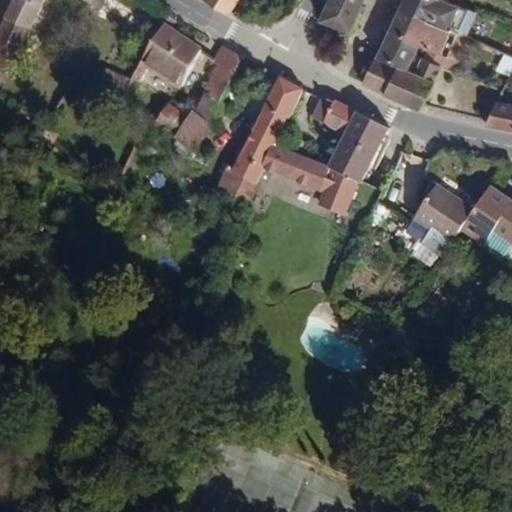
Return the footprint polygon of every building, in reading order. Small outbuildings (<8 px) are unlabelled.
[(34,38),(54,0),(21,0),(7,27),(6,73),(33,73),(31,55),(34,38)] [(84,0),(103,9),(107,0),(84,0)] [(220,0),(233,8),(237,0),(220,0)] [(357,15),(364,0),(333,0),(332,4),(357,15)] [(446,36),(454,15),(413,0),(403,0),(384,41),(415,52),(422,40),(428,28),(446,36)] [(471,21),(477,0),(413,0),(454,15),(471,21)] [(182,83),(202,51),(170,32),(178,20),(171,15),(144,60),(182,83)] [(511,52),(511,35),(505,33),(500,48),(511,52)] [(427,95),(445,49),(422,40),(415,52),(384,41),(379,38),(365,75),(427,95)] [(241,58),(217,44),(211,55),(221,61),(235,68),(241,58)] [(511,73),(511,54),(500,52),(496,70),(511,73)] [(217,101),(235,68),(221,61),(203,93),(217,101)] [(275,145),(302,87),(278,76),(241,155),(265,167),(275,145)] [(511,112),(511,82),(504,79),(488,108),(511,112)] [(206,121),(217,101),(203,93),(191,117),(180,136),(178,139),(197,150),(212,124),(206,121)] [(358,186),(386,127),(354,112),(320,96),(311,117),(346,133),(328,170),(275,145),(265,167),(349,206),(358,186)] [(191,117),(166,103),(155,122),(180,136),(191,117)] [(258,181),(265,167),(241,155),(237,163),(231,160),(220,183),(251,197),(258,181)] [(349,206),(265,167),(258,181),(268,186),(314,207),(317,202),(345,215),(349,206)] [(463,225),(474,209),(433,182),(411,216),(426,226),(418,239),(443,255),(463,225)] [(511,256),(511,199),(490,185),(474,209),(463,225),(510,255),(511,256)] [(366,224),(380,196),(358,186),(349,206),(345,215),(366,224)]
